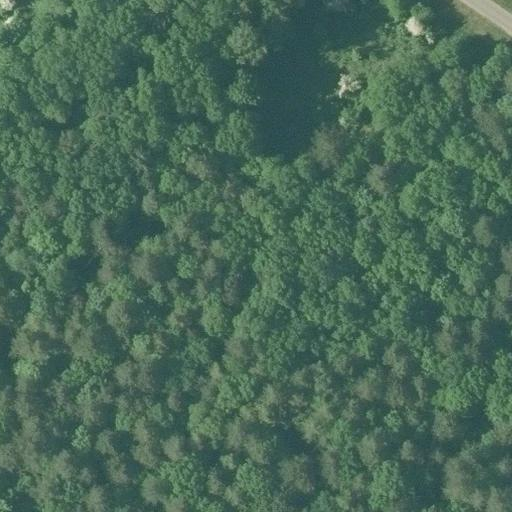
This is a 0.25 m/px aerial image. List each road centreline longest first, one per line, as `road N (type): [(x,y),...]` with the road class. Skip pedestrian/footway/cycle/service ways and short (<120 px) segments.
road 1 (track): [(476,4),(450,40),(386,96),(265,277),(202,395),(168,511)]
road 2 (track): [(315,511),(511,394)]
